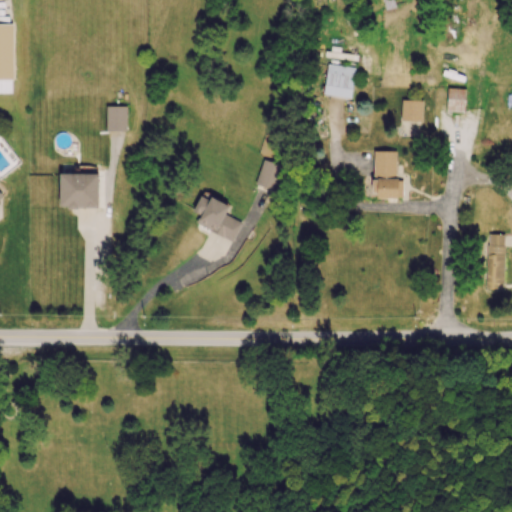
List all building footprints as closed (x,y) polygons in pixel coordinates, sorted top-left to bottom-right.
[(350,99),(355,68),(327,63),(322,94),(350,99)] [(464,89),(447,88),(446,111),(464,112),(464,89)] [(400,121),(421,121),(422,101),(401,100),(400,121)] [(105,131),(126,131),(126,106),(106,106),(105,131)] [(395,151),(372,151),(373,192),(376,192),(376,198),(402,198),(401,179),(396,179),(395,151)] [(281,166),(261,162),(257,185),(277,188),(281,166)] [(58,207),(97,208),(97,174),(59,173),(58,207)] [(195,224),(232,242),(241,222),(225,214),(229,205),(202,192),(192,211),(199,215),(195,224)] [(485,289),(496,289),(496,283),(503,283),(504,234),(486,234),(485,289)]
